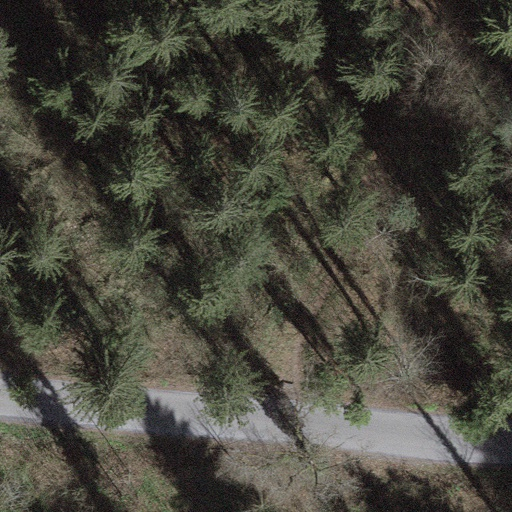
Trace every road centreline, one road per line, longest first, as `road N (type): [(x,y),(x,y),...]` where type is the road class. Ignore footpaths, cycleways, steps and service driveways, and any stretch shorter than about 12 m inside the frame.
road 1 (residential): [(511,417),(210,418),(0,396)]
road 2 (track): [(271,418),(377,183),(435,0)]
